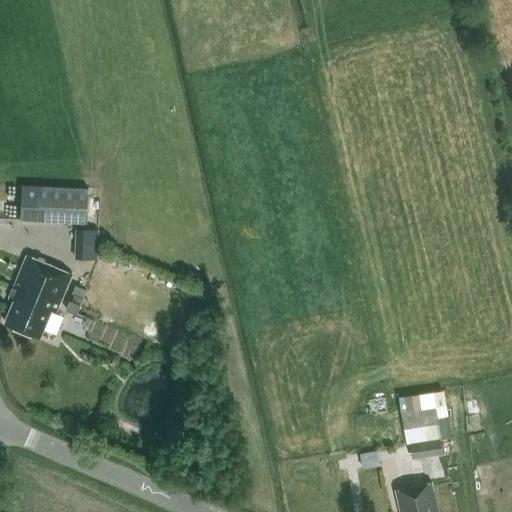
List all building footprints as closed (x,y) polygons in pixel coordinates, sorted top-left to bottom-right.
[(89,186),(22,183),(20,218),(87,222),(89,186)] [(98,228),(75,228),(74,260),(97,261),(98,228)] [(55,311),(71,272),(26,254),(9,296),(13,298),(4,321),(39,335),(50,309),(55,311)] [(80,304),(71,300),(69,299),(65,307),(77,312),(80,304)] [(399,395),(404,423),(438,417),(433,389),(399,395)] [(443,454),(440,438),(440,437),(410,443),(412,459),(443,454)] [(379,451),(361,453),(363,467),(380,465),(379,451)] [(436,511),(430,483),(426,483),(401,488),(396,490),(401,511),(436,511)]
